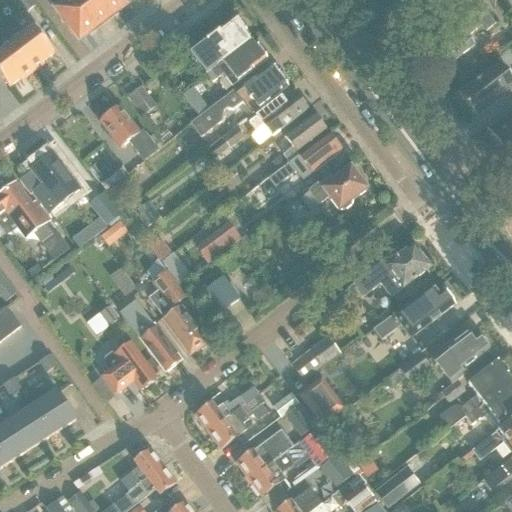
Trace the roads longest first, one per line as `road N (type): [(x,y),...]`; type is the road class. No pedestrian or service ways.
road 1 (unclassified): [(417,203),(264,0)]
road 2 (residential): [(0,140),(185,0)]
road 3 (tertiary): [(442,184),(302,0)]
road 4 (unclassified): [(466,166),(340,0)]
road 5 (residential): [(251,343),(392,223)]
road 6 (residential): [(3,511),(160,413)]
road 7 (unclassified): [(511,326),(417,203)]
road 8 (residential): [(227,511),(160,413)]
